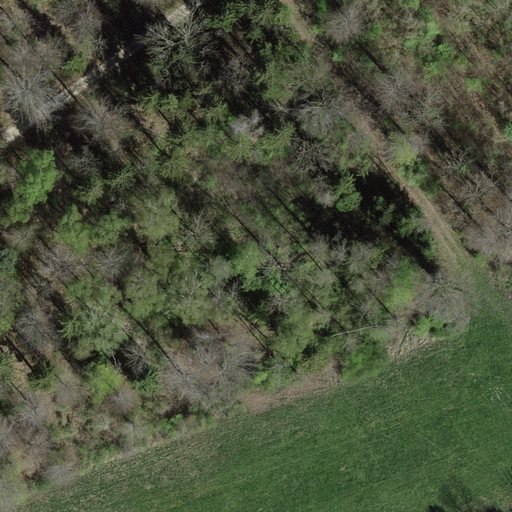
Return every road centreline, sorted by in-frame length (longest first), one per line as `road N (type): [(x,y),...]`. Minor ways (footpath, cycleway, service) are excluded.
road 1 (track): [(341,0),(511,255)]
road 2 (track): [(0,145),(207,0)]
